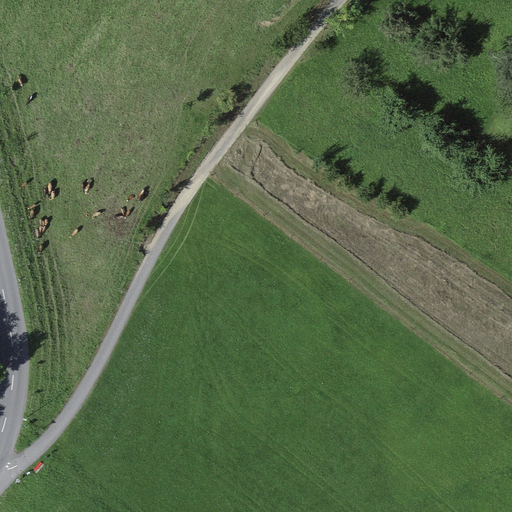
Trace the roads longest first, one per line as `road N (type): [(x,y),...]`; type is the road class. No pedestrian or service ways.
road 1 (residential): [(338,0),(183,203),(64,420),(43,446),(0,471)]
road 2 (tertiary): [(0,442),(13,368),(0,277)]
